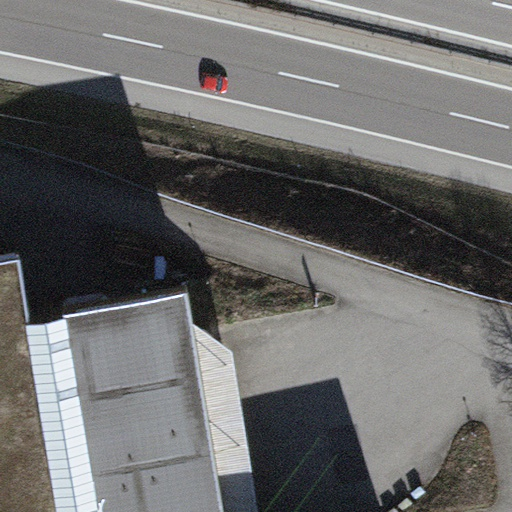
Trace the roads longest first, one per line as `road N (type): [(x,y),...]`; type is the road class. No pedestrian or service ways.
road 1 (residential): [(511,338),(0,189)]
road 2 (motorway): [(0,14),(511,130)]
